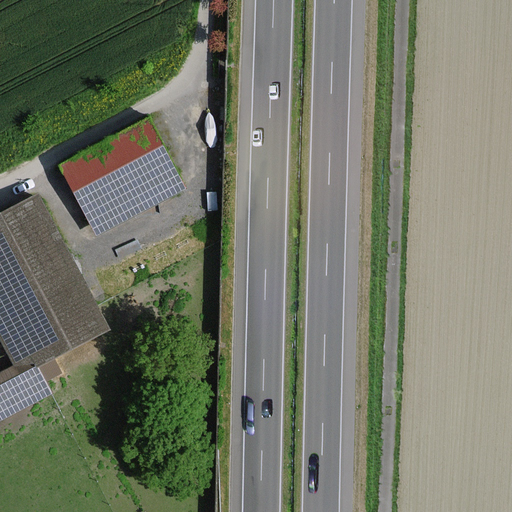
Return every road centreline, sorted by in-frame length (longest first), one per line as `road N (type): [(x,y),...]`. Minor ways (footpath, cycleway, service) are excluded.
road 1 (track): [(381,511),(398,0)]
road 2 (motorway): [(318,511),(332,0)]
road 3 (motorway): [(272,0),(259,511)]
road 4 (unclassified): [(0,180),(182,81),(201,43),(206,0)]
